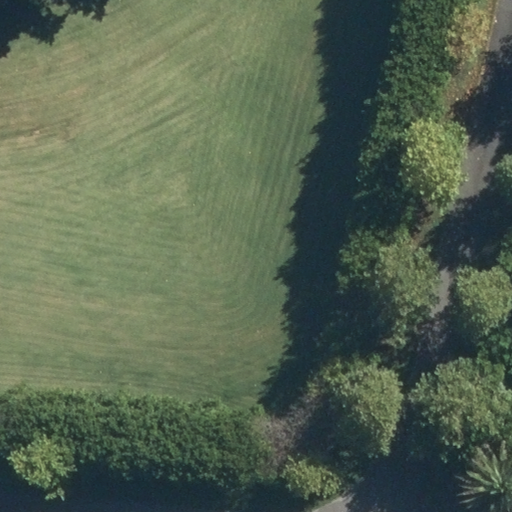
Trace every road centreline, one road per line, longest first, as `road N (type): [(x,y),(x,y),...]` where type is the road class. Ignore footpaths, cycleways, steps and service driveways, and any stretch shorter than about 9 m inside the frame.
road 1 (residential): [(384,511),(511,5)]
road 2 (residential): [(0,490),(207,511)]
